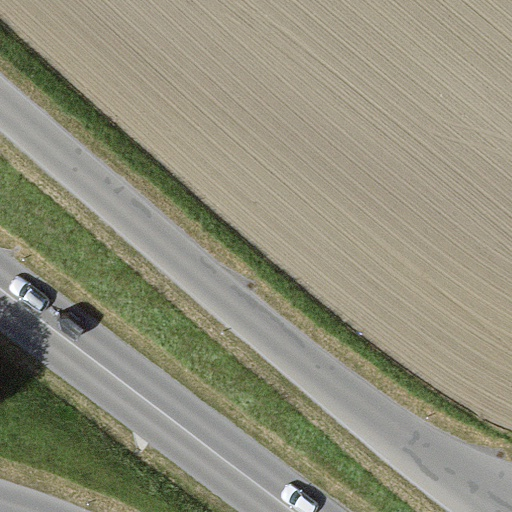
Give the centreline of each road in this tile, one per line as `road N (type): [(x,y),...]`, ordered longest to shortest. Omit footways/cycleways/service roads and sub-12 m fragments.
road 1 (primary): [(511,504),(326,379),(0,101)]
road 2 (secondary): [(292,511),(0,289)]
